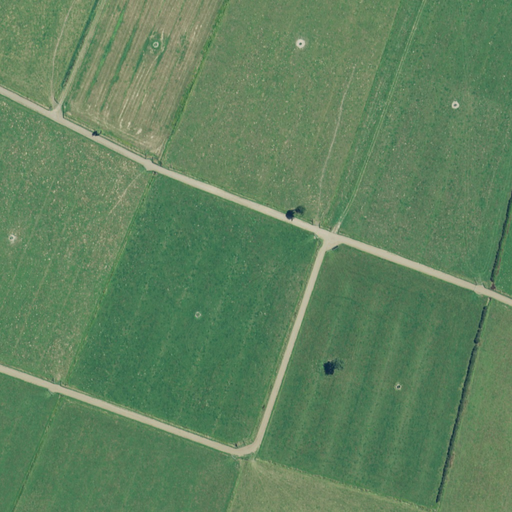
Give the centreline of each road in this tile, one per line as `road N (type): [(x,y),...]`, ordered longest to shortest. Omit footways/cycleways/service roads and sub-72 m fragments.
road 1 (track): [(511,301),(186,181),(0,90)]
road 2 (track): [(0,372),(222,448),(257,433),(320,229)]
